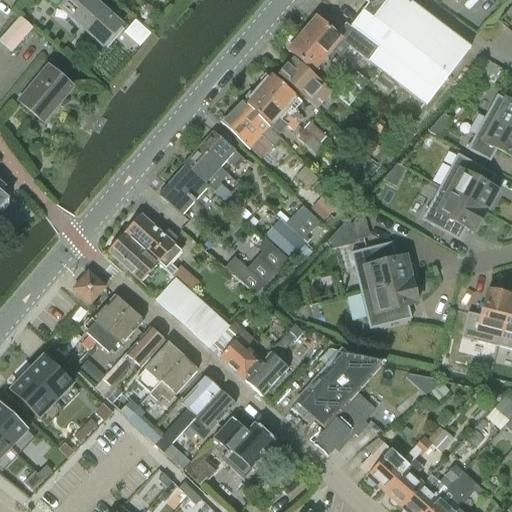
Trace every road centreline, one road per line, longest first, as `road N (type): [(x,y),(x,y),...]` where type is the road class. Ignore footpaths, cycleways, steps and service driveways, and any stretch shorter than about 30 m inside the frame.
road 1 (residential): [(367,511),(74,239)]
road 2 (residential): [(74,239),(281,0)]
